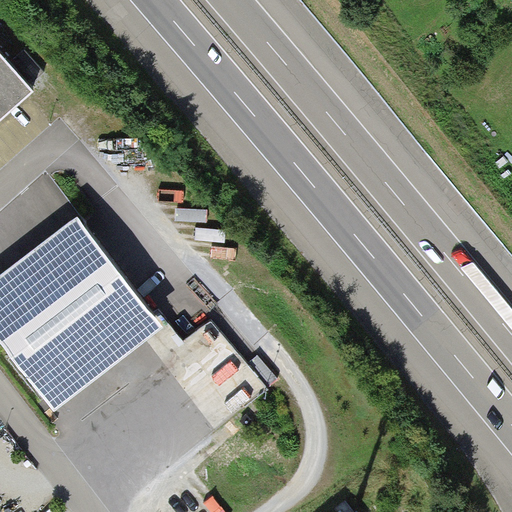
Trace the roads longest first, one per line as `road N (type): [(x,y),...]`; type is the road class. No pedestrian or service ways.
road 1 (motorway): [(153,0),(511,424)]
road 2 (motorway): [(511,331),(233,0)]
road 3 (residential): [(88,511),(0,397)]
